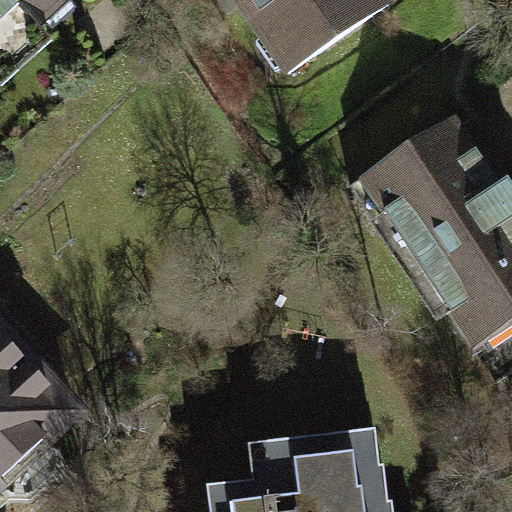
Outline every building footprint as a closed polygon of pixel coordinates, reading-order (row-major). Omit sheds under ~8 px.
[(0,0),(0,59),(62,0),(0,0)] [(235,0),(287,75),(390,5),(386,0),(235,0)] [(500,189),(454,119),(348,188),(377,232),(387,225),(471,353),(511,325),(511,192),(507,184),(500,189)] [(73,412),(0,336),(0,487),(9,497),(30,498),(56,471),(57,451),(46,439),(73,412)] [(396,511),(395,502),(382,504),(375,435),(269,446),(273,483),(206,490),(208,511),(396,511)]
